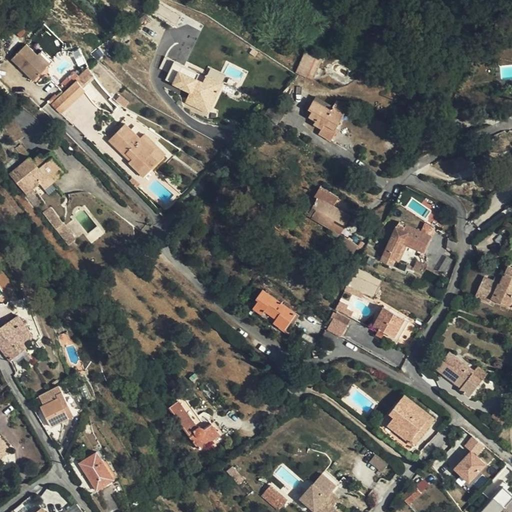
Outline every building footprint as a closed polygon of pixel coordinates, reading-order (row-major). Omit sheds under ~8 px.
[(48,66),(37,54),(25,43),(10,59),(33,82),(48,66)] [(41,51),(37,54),(48,66),(53,61),(41,51)] [(312,79),(320,60),(303,53),(295,73),(312,79)] [(223,68),(190,54),(182,73),(207,84),(203,94),(225,104),(239,73),(223,66),(223,68)] [(85,74),(80,79),(85,85),(90,80),(85,74)] [(66,110),(86,91),(78,83),(58,101),(66,110)] [(313,111),(310,117),(316,121),(315,124),(322,129),(321,131),(333,138),(338,130),(336,129),(348,108),(337,102),(332,109),(315,99),(309,109),(313,111)] [(66,110),(58,101),(53,105),(62,114),(66,110)] [(274,103),(266,112),(281,122),(287,110),(274,103)] [(331,141),(333,138),(321,131),(322,129),(315,124),(316,121),(310,117),(305,125),(331,141)] [(144,165),(150,171),(162,159),(141,138),(126,123),(110,140),(132,161),(131,163),(138,170),(144,165)] [(167,153),(147,133),(141,138),(162,159),(167,153)] [(40,150),(32,156),(34,159),(42,153),(40,150)] [(50,178),(64,168),(52,152),(46,157),(42,153),(34,159),(32,156),(11,173),(25,191),(32,185),(35,189),(41,184),(45,189),(53,183),(50,178)] [(144,176),(150,171),(144,165),(138,170),(144,176)] [(68,171),(64,168),(50,178),(53,183),(68,171)] [(133,177),(129,180),(136,187),(140,184),(133,177)] [(318,196),(313,207),(317,209),(312,217),(342,234),(350,220),(344,217),(346,213),(318,196)] [(313,207),(308,214),(312,217),(317,209),(313,207)] [(398,230),(424,235),(425,234),(402,223),(398,230)] [(424,235),(398,230),(396,234),(411,241),(409,245),(401,262),(415,269),(428,244),(422,241),(424,235)] [(395,237),(409,245),(411,241),(396,234),(395,237)] [(359,247),(345,239),(338,250),(353,258),(359,247)] [(484,275),(474,295),(491,302),(492,299),(511,308),(511,267),(508,265),(503,278),(495,274),(493,279),(484,275)] [(391,284),(385,281),(383,287),(389,290),(391,284)] [(285,328),(297,312),(264,289),(258,298),(260,300),(255,307),(285,328)] [(348,307),(340,303),(336,310),(350,318),(353,314),(346,310),(348,307)] [(374,325),(380,328),(386,331),(383,336),(397,343),(410,320),(385,306),(374,325)] [(0,342),(0,345),(11,360),(28,347),(25,343),(35,335),(19,314),(0,328),(0,341),(1,342),(0,342)] [(332,317),(329,321),(331,322),(328,329),(341,336),(348,324),(333,315),(332,317)] [(309,356),(319,344),(303,333),(294,349),(303,355),(309,356)] [(473,373),(475,370),(450,351),(436,368),(461,387),(460,389),(469,396),(482,380),(473,373)] [(478,365),(475,370),(473,373),(482,380),(488,373),(478,365)] [(300,371),(313,379),(319,366),(302,367),(300,371)] [(75,413),(60,385),(40,396),(44,403),(42,405),(53,426),(75,413)] [(406,393),(401,399),(428,419),(409,442),(415,446),(436,417),(406,393)] [(207,426),(200,416),(186,396),(170,407),(200,448),(221,434),(213,422),(207,426)] [(428,419),(401,399),(383,421),(409,442),(428,419)] [(511,415),(499,406),(491,417),(503,426),(511,415)] [(0,450),(2,450),(3,451),(8,446),(0,436),(0,450)] [(98,451),(81,462),(99,490),(116,479),(98,451)] [(376,452),(372,457),(384,466),(387,461),(376,452)] [(316,510),(314,511),(341,511),(334,505),(340,498),(333,491),(341,482),(327,469),(302,497),(316,510)] [(482,469),(479,472),(503,494),(506,490),(482,469)] [(503,494),(479,472),(476,475),(471,470),(458,485),(463,490),(466,487),(489,509),(503,494)] [(430,485),(424,478),(416,485),(421,492),(430,485)] [(402,496),(409,504),(422,493),(421,492),(416,485),(415,484),(402,496)] [(260,496),(278,511),(287,500),(269,485),(260,496)] [(84,511),(77,503),(66,511),(84,511)]
